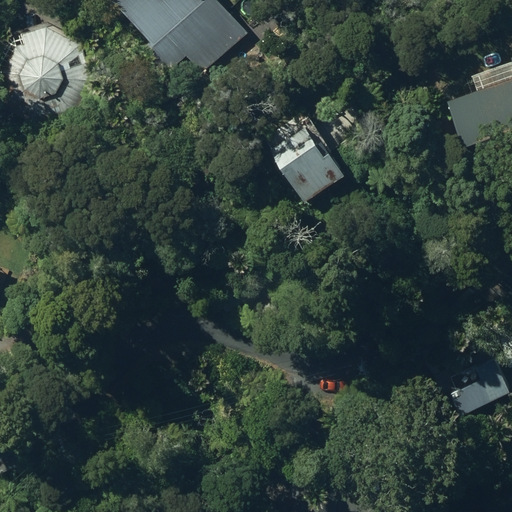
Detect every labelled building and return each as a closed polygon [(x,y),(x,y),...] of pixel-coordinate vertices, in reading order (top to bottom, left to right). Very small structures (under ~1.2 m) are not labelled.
[(136,46),(158,73),(184,50),(200,69),(239,35),(207,0),(149,0),(128,18),(146,38),(136,46)] [(249,27),(260,41),(273,32),(262,17),(249,27)] [(0,106),(37,122),(78,111),(92,77),(82,40),(43,24),(3,34),(0,41),(0,106)] [(511,52),(503,55),(509,76),(435,99),(451,148),(467,142),(471,153),(493,146),(490,135),(511,128),(511,52)] [(266,88),(250,94),(255,108),(271,102),(266,88)] [(258,146),(284,193),(327,170),(318,153),(311,156),(294,127),(258,146)] [(439,394),(449,414),(496,392),(482,359),(464,368),(469,380),(439,394)] [(336,511),(336,499),(319,501),(318,495),(286,496),(285,511),(336,511)]
